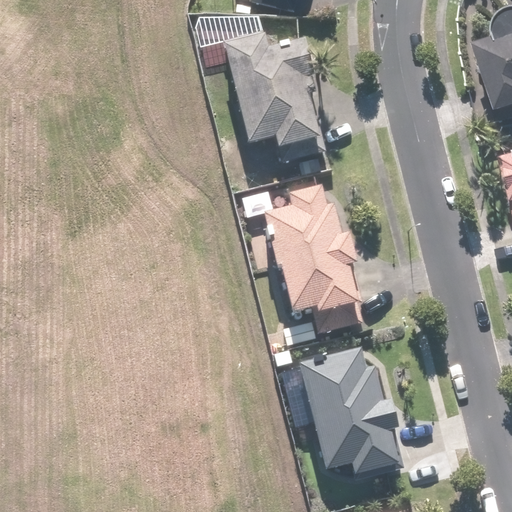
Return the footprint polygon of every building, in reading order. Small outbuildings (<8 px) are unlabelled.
[(246,0),(245,5),(290,14),(292,0),(246,0)] [(489,46),(489,48),(469,53),(488,120),(511,113),(511,18),(511,19),(510,19),(509,19),(507,19),(506,19),(504,20),(503,21),(501,21),(500,22),(498,23),(497,24),(496,25),(495,26),(494,27),(493,28),(492,29),(491,31),(490,32),(490,34),(489,35),(489,37),(489,38),(489,40),(488,41),(489,43),(489,45),(489,46)] [(257,38),(213,49),(239,148),(264,142),(269,160),(313,148),(301,104),(310,101),(296,49),(262,58),(257,38)] [(511,163),(496,168),(507,212),(511,211),(511,222),(509,223),(511,234),(511,163)] [(337,245),(332,246),(324,214),(316,216),(311,196),(277,205),(280,217),(255,223),(281,322),(304,316),(306,322),(349,311),(339,275),(345,274),(337,245)] [(296,360),(278,365),(281,377),(276,379),(292,433),(304,429),(319,480),(341,474),(344,484),(386,471),(376,441),(385,438),(376,409),(374,410),(357,355),(299,372),(296,360)]
